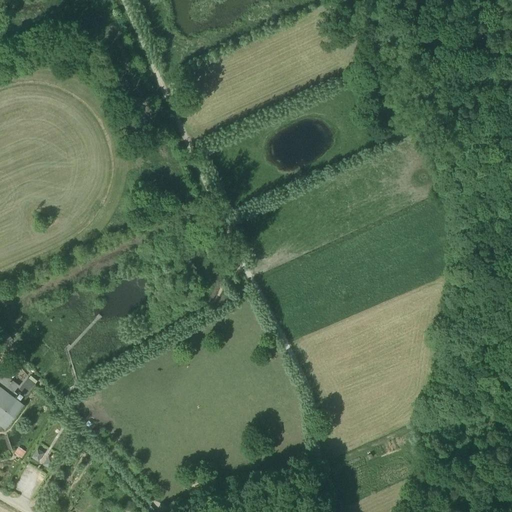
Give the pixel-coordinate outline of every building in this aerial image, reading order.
[(12,342),(0,327),(0,348),(2,351),(12,342)] [(4,377),(0,382),(0,387),(11,396),(18,387),(4,377)] [(27,395),(35,384),(27,378),(19,389),(27,395)] [(24,406),(11,396),(0,387),(0,426),(5,430),(24,406)] [(44,453),(37,449),(31,458),(38,463),(44,453)] [(54,460),(47,456),(42,465),(49,469),(54,460)]
